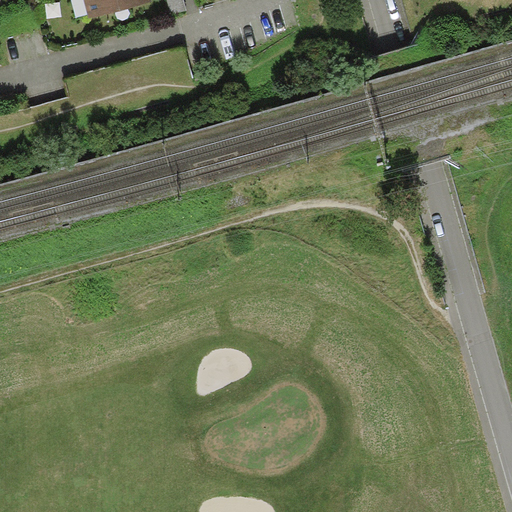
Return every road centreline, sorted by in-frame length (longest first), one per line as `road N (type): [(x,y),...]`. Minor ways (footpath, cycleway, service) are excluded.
road 1 (track): [(0,290),(299,209),(357,206),(393,220),(413,246),(428,294),(468,332)]
road 2 (residential): [(511,461),(377,0)]
road 3 (residential): [(269,0),(209,30),(0,83)]
